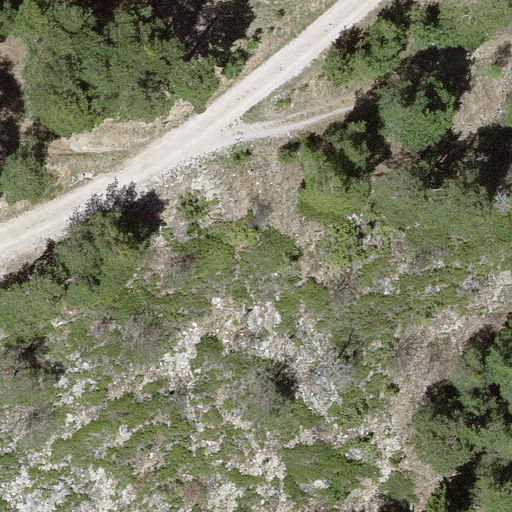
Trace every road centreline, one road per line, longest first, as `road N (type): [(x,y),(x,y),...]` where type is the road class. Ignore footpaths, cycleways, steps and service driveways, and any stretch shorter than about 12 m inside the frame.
road 1 (track): [(176,147),(338,116),(511,60)]
road 2 (track): [(176,147),(281,83),(369,0)]
road 3 (track): [(0,234),(176,147)]
